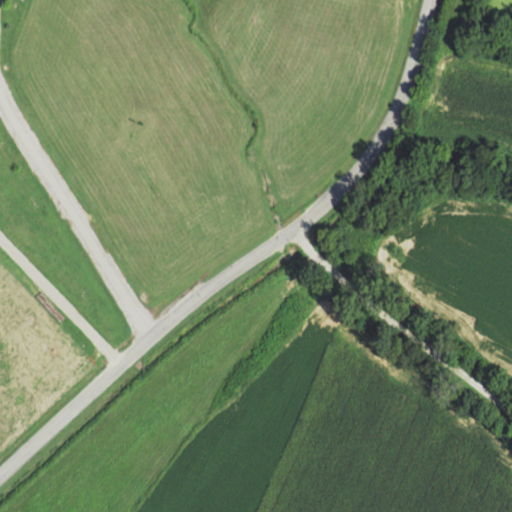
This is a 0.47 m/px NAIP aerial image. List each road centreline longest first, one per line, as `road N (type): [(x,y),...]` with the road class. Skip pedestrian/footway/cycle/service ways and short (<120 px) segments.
road 1 (residential): [(0,436),(40,391),(233,251),(276,240),(372,122),(421,0)]
road 2 (residential): [(511,453),(276,240)]
